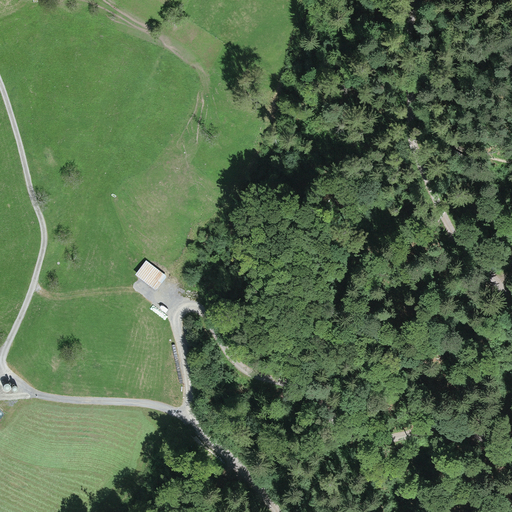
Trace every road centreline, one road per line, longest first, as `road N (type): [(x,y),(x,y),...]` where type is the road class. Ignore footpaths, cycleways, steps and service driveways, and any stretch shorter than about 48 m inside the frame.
road 1 (track): [(280,511),(190,417),(177,324),(191,308),(247,371),(310,394),(351,433),(376,438),(454,423),(511,457)]
road 2 (track): [(190,417),(153,403),(36,394),(2,366),(46,243),(0,85)]
road 3 (track): [(511,304),(450,233),(416,156),(409,85),(414,0)]
road 4 (track): [(409,85),(419,92),(427,125),(511,160)]
